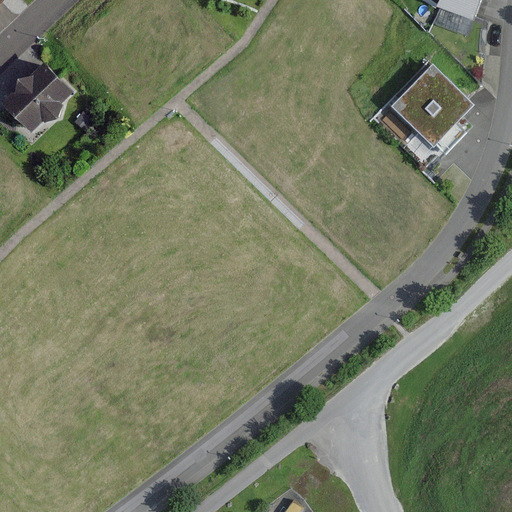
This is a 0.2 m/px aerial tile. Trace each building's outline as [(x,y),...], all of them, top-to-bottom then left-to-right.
[(483,0),(440,0),(437,5),(436,7),(440,9),(434,25),(466,37),(472,21),(475,22),(483,0)] [(476,105),(433,64),(431,66),(428,62),(393,98),(396,102),(392,106),(435,148),(476,105)] [(73,93),(45,63),(31,77),(19,80),(16,92),(3,104),(32,133),(44,122),(46,124),(59,119),(64,106),(62,104),(73,93)] [(94,120),(83,112),(74,123),(85,132),(94,120)] [(410,132),(390,113),(383,120),(403,140),(410,132)]
